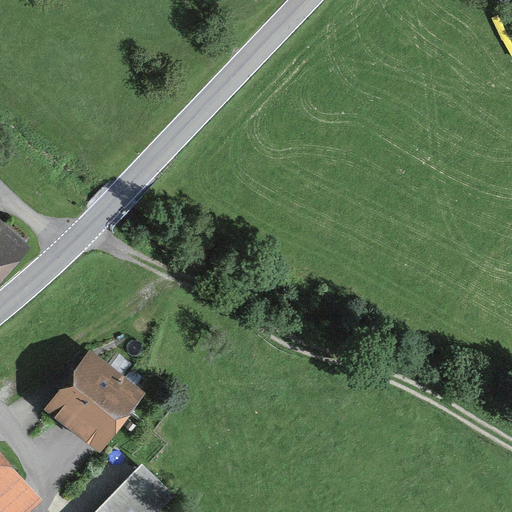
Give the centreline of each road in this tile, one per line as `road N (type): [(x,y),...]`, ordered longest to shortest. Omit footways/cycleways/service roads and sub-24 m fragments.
road 1 (track): [(84,232),(324,360),(446,398),(511,445)]
road 2 (secondary): [(0,308),(84,232),(305,0)]
